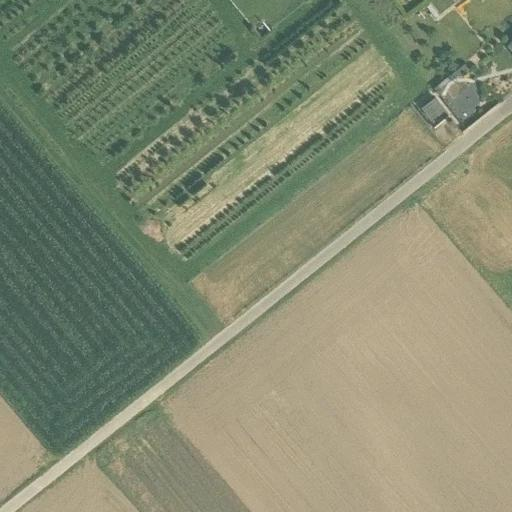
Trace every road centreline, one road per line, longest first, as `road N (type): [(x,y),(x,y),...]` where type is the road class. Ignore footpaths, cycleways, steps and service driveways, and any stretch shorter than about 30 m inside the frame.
road 1 (track): [(511,108),(11,511)]
road 2 (track): [(217,347),(0,95)]
